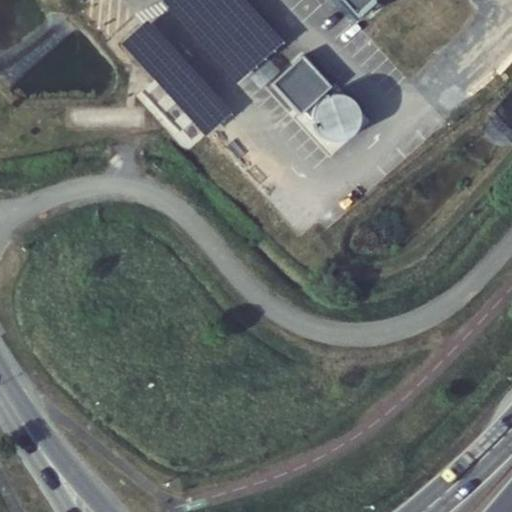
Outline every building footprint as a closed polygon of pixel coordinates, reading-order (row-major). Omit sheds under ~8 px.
[(279,43),(239,0),(158,0),(233,84),(279,43)] [(333,0),(351,19),(371,0),(333,0)] [(229,110),(145,22),(119,47),(203,134),(229,110)] [(270,85),(298,116),(329,89),(301,57),(270,85)] [(336,99),(326,100),(318,106),(314,114),(314,123),(318,131),(324,137),(333,139),(341,138),(348,134),(353,127),(354,118),(351,109),(344,102),(336,99)]
